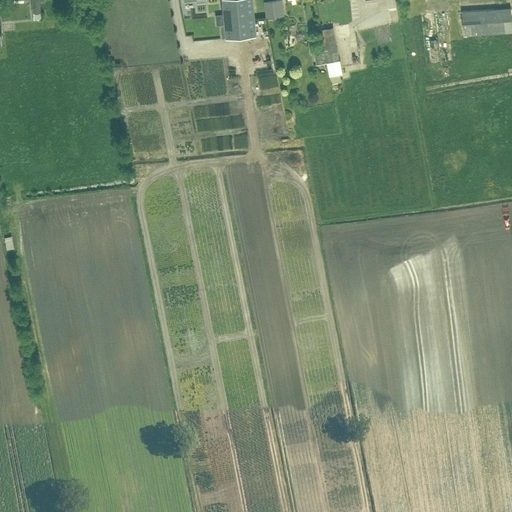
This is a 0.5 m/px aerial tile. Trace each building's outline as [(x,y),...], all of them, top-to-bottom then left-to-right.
[(31,0),(32,11),(39,11),(38,0),(31,0)] [(256,35),(252,0),(222,0),(224,13),(225,24),(226,38),(256,35)] [(275,0),(277,10),(284,9),(282,0),(275,0)] [(463,35),(511,31),(510,7),(461,10),(463,35)] [(217,25),(225,24),(224,13),(216,14),(217,25)] [(332,27),(319,29),(322,44),(324,44),(326,53),(328,62),(339,59),(337,51),(326,53),(323,35),(334,33),(332,27)] [(322,44),(311,46),(312,52),(315,51),(317,64),(328,62),(326,53),(324,44),(322,44)] [(339,59),(328,62),(329,69),(340,67),(339,59)]
